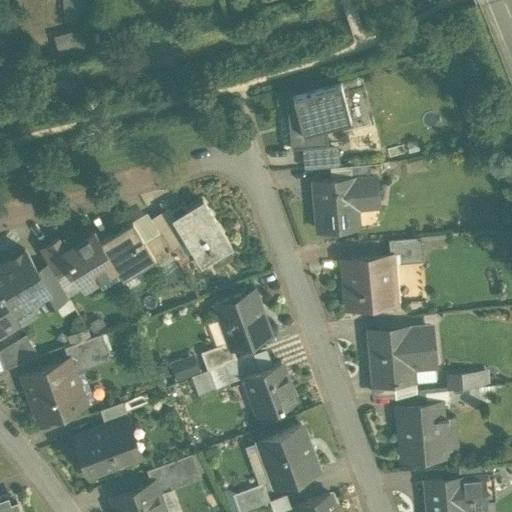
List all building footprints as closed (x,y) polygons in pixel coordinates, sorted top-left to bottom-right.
[(76,36),(61,40),(64,50),(79,46),(76,36)] [(340,82),(286,97),(286,98),(288,98),(289,116),(288,116),(291,146),(322,144),(320,127),(350,119),(340,82)] [(349,147),(315,150),(317,167),(350,164),(351,164),(349,147)] [(351,164),(350,164),(351,176),(352,178),(377,176),(378,177),(382,177),(381,161),(351,164)] [(351,176),(315,179),(320,230),(357,226),(355,203),(379,201),(378,177),(377,176),(352,178),(351,176)] [(231,245),(203,199),(176,216),(175,217),(187,237),(203,263),(204,262),(201,259),(228,242),(230,246),(231,245)] [(477,204),(478,223),(496,222),(495,203),(477,204)] [(176,216),(172,209),(154,220),(170,247),(187,237),(175,217),(176,216)] [(133,220),(101,239),(95,229),(94,230),(123,277),(124,277),(122,274),(141,262),(143,265),(155,258),(156,257),(145,240),(133,220)] [(170,247),(154,220),(153,220),(160,231),(145,240),(156,257),(155,258),(161,267),(177,258),(170,247)] [(94,230),(63,249),(85,285),(101,276),(100,274),(115,265),(123,278),(123,277),(94,230)] [(421,235),(389,238),(390,253),(391,253),(391,254),(398,254),(398,262),(423,260),(421,235)] [(69,270),(52,242),(40,249),(48,262),(58,277),(69,270)] [(26,248),(0,264),(0,290),(17,318),(11,307),(42,287),(43,286),(34,271),(38,268),(26,248)] [(390,253),(350,257),(351,268),(345,269),(348,307),(396,303),(391,254),(391,253),(390,253)] [(58,277),(48,262),(38,268),(34,271),(43,286),(42,287),(53,304),(69,295),(58,277)] [(254,288),(215,303),(229,341),(232,348),(233,347),(271,333),(271,332),(269,332),(259,305),(261,304),(254,288)] [(0,328),(17,318),(0,290),(0,328)] [(426,324),(371,329),(375,382),(376,382),(407,379),(408,379),(407,361),(435,358),(433,341),(428,342),(426,324)] [(102,332),(70,344),(77,363),(72,365),(72,366),(110,352),(102,332)] [(29,338),(4,353),(9,366),(39,355),(29,338)] [(229,341),(201,351),(208,369),(237,358),(233,347),(232,348),(229,341)] [(237,358),(208,369),(215,388),(245,377),(244,375),(262,368),(256,351),(237,358)] [(69,357),(24,374),(40,419),(85,402),(85,400),(80,402),(70,375),(75,373),(72,366),(72,365),(69,357)] [(262,368),(244,375),(245,377),(251,394),(253,394),(260,412),(258,412),(259,414),(296,400),(282,361),(262,368)] [(447,388),(479,385),(476,369),(445,372),(447,388)] [(407,379),(376,382),(377,394),(398,392),(409,391),(407,379)] [(479,385),(447,388),(448,402),(448,406),(480,403),(479,385)] [(409,391),(398,392),(399,404),(441,401),(441,402),(448,402),(447,388),(409,391)] [(124,400),(100,408),(106,423),(121,417),(122,419),(128,417),(130,416),(124,400)] [(399,404),(398,404),(398,405),(401,405),(404,433),(401,433),(403,458),(446,454),(445,449),(459,448),(456,415),(443,416),(441,402),(441,401),(399,404)] [(106,423),(74,434),(89,475),(142,456),(128,417),(122,419),(121,417),(106,423)] [(302,424),(259,440),(273,480),(292,473),(294,478),(321,468),(315,450),(312,451),(302,424)] [(192,452),(154,466),(161,486),(199,472),(192,452)] [(491,462),(459,465),(460,476),(483,474),(483,476),(492,475),(491,462)] [(460,476),(426,479),(428,497),(431,497),(432,511),(465,511),(464,500),(484,498),(483,476),(483,474),(460,476)] [(165,511),(154,480),(113,495),(119,511),(165,511)] [(263,482),(233,493),(240,511),(270,499),(263,482)] [(337,511),(330,492),(297,504),(300,511),(337,511)] [(8,493),(0,495),(0,511),(22,511),(17,497),(10,499),(8,493)]
